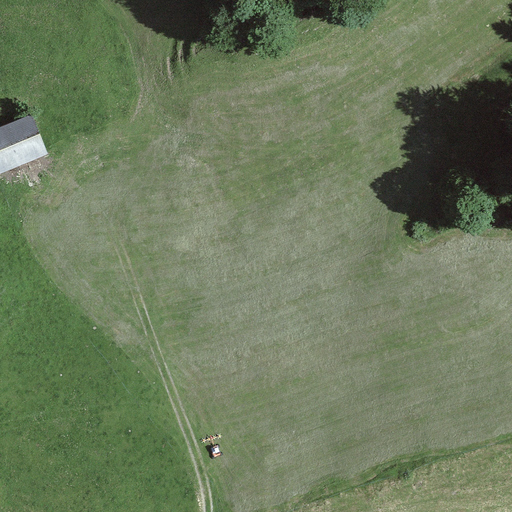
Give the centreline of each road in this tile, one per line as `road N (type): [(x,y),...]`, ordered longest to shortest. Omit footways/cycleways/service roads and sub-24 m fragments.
road 1 (track): [(207,511),(200,461),(118,243),(96,211),(50,177)]
road 2 (track): [(200,461),(511,301)]
